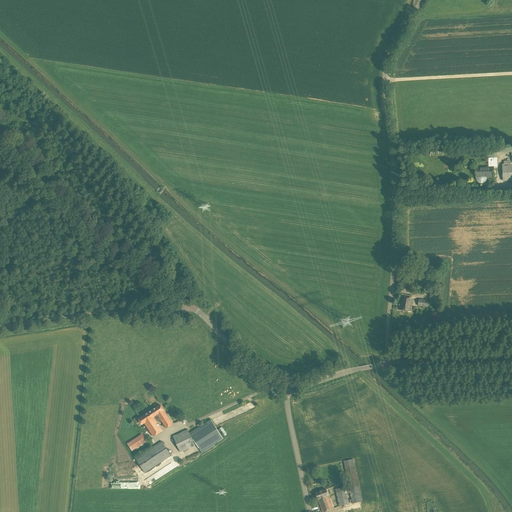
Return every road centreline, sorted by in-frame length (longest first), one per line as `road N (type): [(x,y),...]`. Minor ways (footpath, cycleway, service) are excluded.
road 1 (unclassified): [(387,363),(394,188),(384,81),(422,0)]
road 2 (tertiary): [(194,309),(74,216),(0,134)]
road 3 (unclassified): [(0,326),(194,309)]
road 4 (tertiary): [(309,511),(287,386)]
road 5 (tertiary): [(387,363),(511,357)]
road 6 (tertiary): [(287,386),(250,367),(194,309)]
